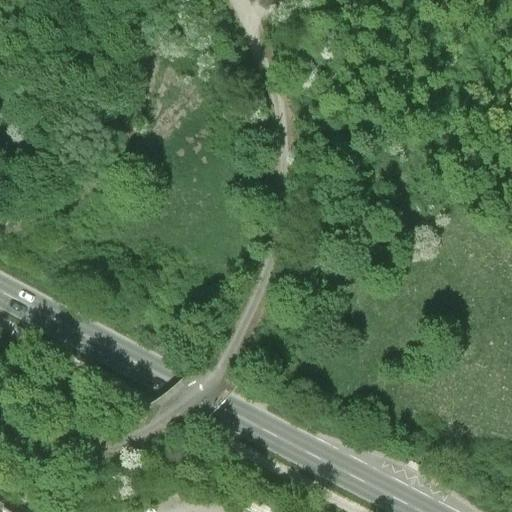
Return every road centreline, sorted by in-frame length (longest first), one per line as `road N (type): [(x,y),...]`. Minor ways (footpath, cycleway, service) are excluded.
road 1 (track): [(0,431),(97,456),(155,426),(239,342),(275,248),(283,180),(268,77),(247,19),(263,0)]
road 2 (secondary): [(423,511),(0,290)]
